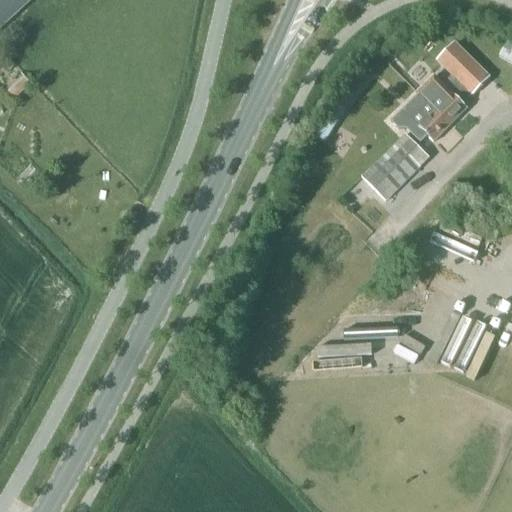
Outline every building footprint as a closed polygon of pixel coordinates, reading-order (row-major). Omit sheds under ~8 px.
[(0,0),(0,28),(30,0),(0,0)] [(429,85),(418,96),(449,127),(466,110),(460,105),(459,103),(468,93),(470,95),(482,84),(487,78),(456,47),(451,53),(439,64),(451,77),(443,85),(436,78),(429,85)] [(15,103),(34,84),(24,73),(4,91),(15,103)] [(353,98),(343,91),(334,106),(344,112),(353,98)] [(402,112),(391,123),(398,131),(406,130),(420,145),(427,138),(433,143),(449,127),(418,96),(410,104),(402,112)] [(406,136),(362,180),(385,203),(429,159),(406,136)] [(461,246),(480,251),(484,236),(445,223),(442,231),(463,238),(461,246)] [(399,316),(353,318),(353,330),(400,328),(399,316)] [(479,320),(459,369),(482,378),(502,329),(479,320)] [(300,369),(301,377),(347,377),(347,368),(300,369)]
